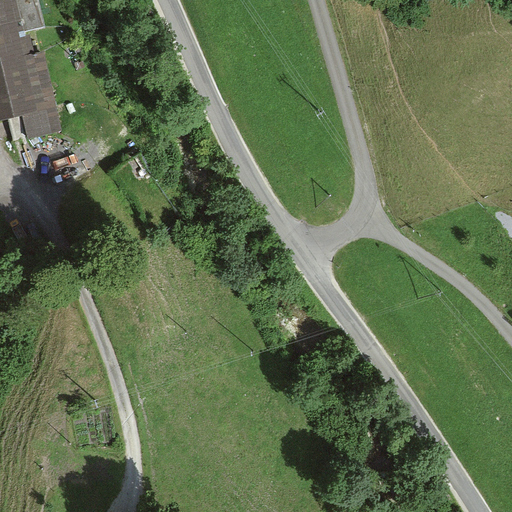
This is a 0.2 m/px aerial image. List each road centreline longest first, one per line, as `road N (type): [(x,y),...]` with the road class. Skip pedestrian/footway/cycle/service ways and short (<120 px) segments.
road 1 (unclassified): [(166,0),(269,211),(398,385),(476,511)]
road 2 (track): [(0,171),(26,192),(58,239),(101,336),(126,409),(129,511)]
road 3 (track): [(316,0),(365,188),(352,224),(300,252)]
road 4 (track): [(511,336),(438,267),(352,224)]
